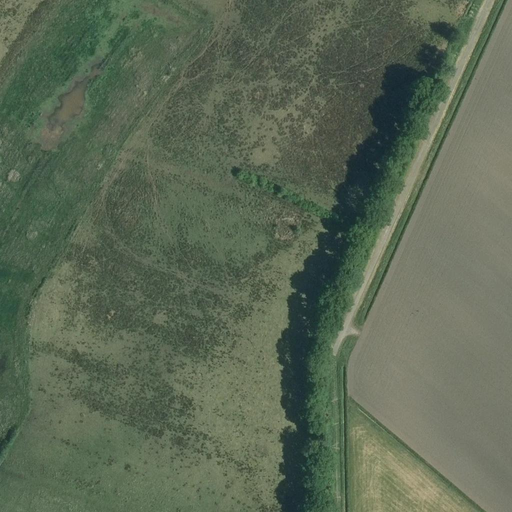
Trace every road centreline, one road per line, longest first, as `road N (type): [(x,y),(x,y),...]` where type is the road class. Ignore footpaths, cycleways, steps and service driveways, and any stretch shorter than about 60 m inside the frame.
road 1 (unclassified): [(335,349),(489,0)]
road 2 (track): [(336,511),(335,349)]
